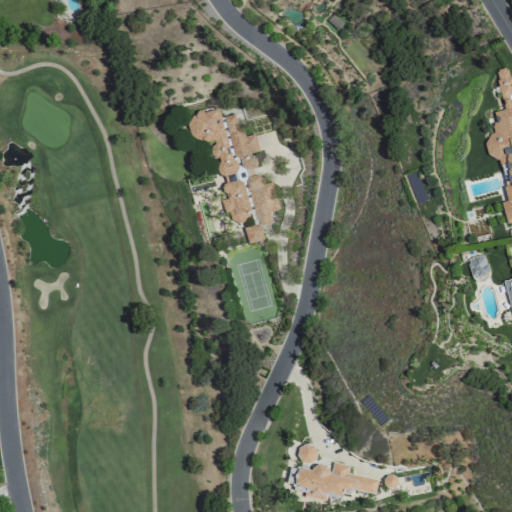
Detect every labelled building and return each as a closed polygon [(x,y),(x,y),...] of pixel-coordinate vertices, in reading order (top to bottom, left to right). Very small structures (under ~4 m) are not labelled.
[(506,224),(511,222),(511,108),(510,106),(507,97),(511,95),(511,85),(509,77),(503,69),(492,73),(505,110),(490,115),(495,131),(482,141),(485,150),(496,163),(507,198),(499,205),(506,224)] [(214,142),(210,145),(225,198),(217,203),(225,205),(230,221),(249,224),(243,228),(247,244),(263,240),(259,226),(271,223),(268,212),(278,209),(271,181),(260,184),(260,183),(251,169),(255,166),(251,152),(258,150),(253,133),(244,135),(237,125),(234,114),(219,117),(218,112),(202,110),(186,121),(188,128),(195,139),(214,142)] [(487,274),(484,256),(467,259),(469,277),(487,274)] [(295,451),(303,466),(317,458),(309,443),(295,451)] [(376,480),(346,473),(348,465),(332,462),(330,472),(298,465),(293,487),(306,490),(305,497),(324,501),(325,495),(341,498),(343,488),(373,495),(376,480)] [(394,475),(382,476),(383,488),(396,486),(394,475)]
